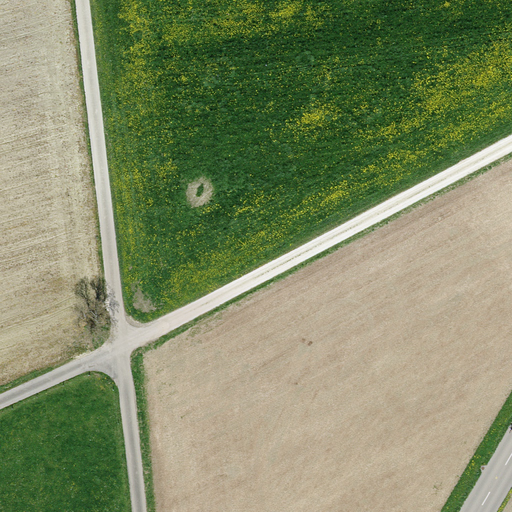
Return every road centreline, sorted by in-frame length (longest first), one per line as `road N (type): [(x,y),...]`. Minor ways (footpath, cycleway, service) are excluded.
road 1 (track): [(80,0),(118,346),(511,144)]
road 2 (unclassified): [(0,399),(118,346),(137,511)]
